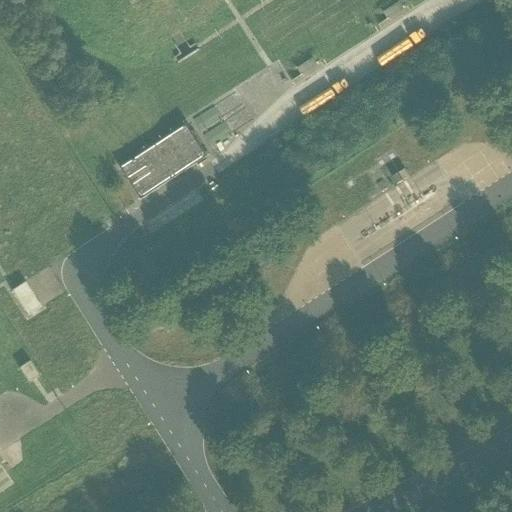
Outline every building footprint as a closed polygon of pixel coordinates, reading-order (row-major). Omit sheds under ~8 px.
[(383,14),(387,20),(387,21),(403,10),(399,4),(383,14)] [(297,70),(300,76),(301,76),(317,66),(313,60),(297,70)] [(186,125),(162,141),(119,169),(140,201),(207,157),(186,125)] [(398,175),(403,182),(409,178),(404,171),(398,175)] [(392,178),(397,185),(403,182),(398,175),(392,178)] [(40,308),(24,283),(11,292),(27,317),(40,308)] [(28,384),(35,379),(38,377),(28,363),(19,369),(28,384)] [(0,492),(12,485),(3,472),(0,467),(0,492)]
